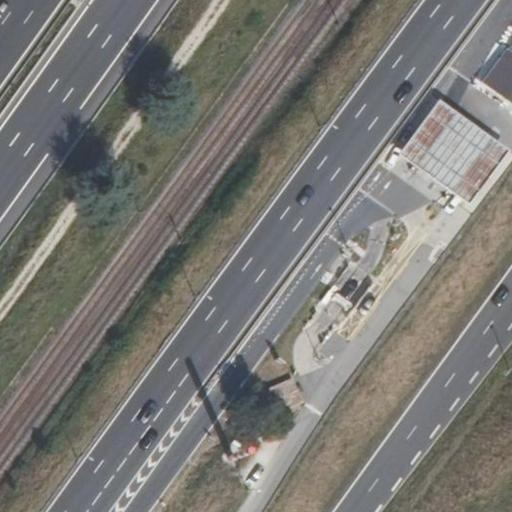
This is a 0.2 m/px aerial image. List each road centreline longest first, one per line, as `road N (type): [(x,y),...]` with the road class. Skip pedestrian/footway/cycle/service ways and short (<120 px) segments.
road 1 (motorway): [(68,511),(446,0)]
road 2 (secondary): [(511,299),(358,511)]
road 3 (motorway): [(0,181),(130,0)]
